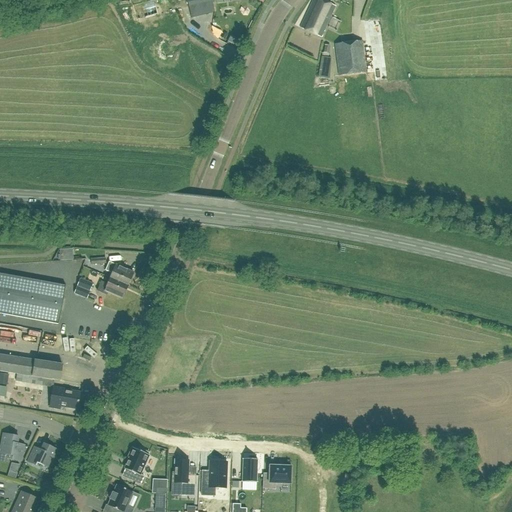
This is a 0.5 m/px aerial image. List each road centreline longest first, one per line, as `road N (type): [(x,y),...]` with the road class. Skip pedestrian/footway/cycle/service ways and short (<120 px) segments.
road 1 (primary): [(511,270),(355,231),(0,195)]
road 2 (unclassified): [(94,446),(265,38),(290,0)]
road 3 (track): [(322,511),(321,485),(289,448),(169,443),(105,419)]
